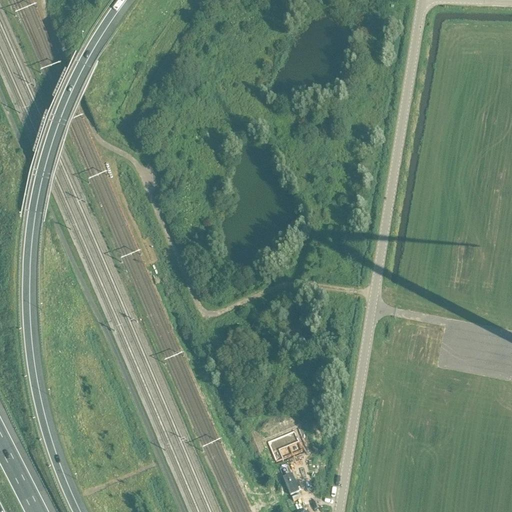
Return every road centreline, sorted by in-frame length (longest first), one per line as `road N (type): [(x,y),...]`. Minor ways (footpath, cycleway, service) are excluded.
road 1 (motorway): [(77,511),(41,417),(25,282),(48,144),(81,64),(122,0)]
road 2 (unclassified): [(338,511),(422,0)]
